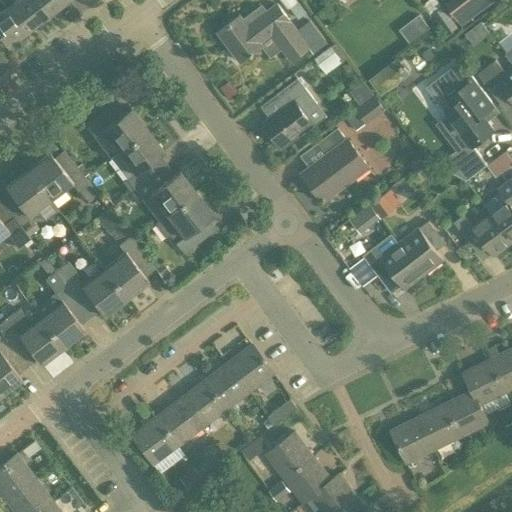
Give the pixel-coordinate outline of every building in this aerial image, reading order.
[(26,31),(46,16),(34,0),(15,0),(12,3),(9,0),(0,0),(0,2),(4,9),(7,7),(26,31)] [(34,0),(46,16),(67,0),(66,0),(34,0)] [(88,0),(77,0),(81,10),(91,7),(88,0)] [(447,0),(444,3),(462,26),(495,0),(447,0)] [(277,5),(268,12),(262,3),(242,18),(240,16),(219,33),(241,63),(262,47),(260,44),(272,34),(290,61),(309,46),(315,54),(328,44),(311,21),(297,31),(277,5)] [(445,35),(457,27),(442,6),(431,14),(445,35)] [(0,39),(6,47),(26,31),(7,7),(4,9),(0,12),(0,39)] [(423,13),(403,27),(413,41),(433,27),(423,13)] [(485,21),(468,31),(475,42),(492,32),(485,21)] [(314,58),(326,73),(342,61),(330,45),(314,58)] [(473,147),(494,131),(482,115),(494,106),(459,60),(442,73),(453,88),(443,96),(452,108),(446,112),(448,115),(436,124),(458,153),(470,144),(472,147),(473,147)] [(493,94),(503,86),(511,98),(511,69),(506,74),(496,61),(478,75),(493,94)] [(394,85),(382,70),(367,81),(379,97),(394,85)] [(305,114),(318,104),(298,79),(277,95),(286,106),(279,111),(278,116),(266,126),(283,148),(313,125),(305,114)] [(356,110),(366,123),(385,109),(376,96),(356,110)] [(93,137),(101,130),(118,152),(147,130),(130,107),(118,116),(111,106),(85,126),(93,137)] [(347,140),(338,128),(316,144),(325,156),(302,174),(323,202),(368,168),(347,140)] [(163,152),(147,130),(118,152),(134,173),(126,179),(134,189),(160,168),(154,160),(163,152)] [(511,152),(509,148),(489,164),(500,176),(511,166),(511,152)] [(50,153),(27,170),(49,199),(70,183),(77,191),(85,201),(95,194),(62,151),(53,158),(50,153)] [(168,179),(160,168),(134,189),(142,200),(150,194),(165,214),(166,215),(195,193),(179,171),(168,179)] [(28,216),(49,199),(27,170),(5,187),(12,197),(3,204),(24,232),(25,231),(34,224),(28,216)] [(511,179),(498,190),(507,201),(490,215),(511,243),(511,242),(511,179)] [(375,201),(384,215),(404,202),(394,188),(375,201)] [(213,215),(195,193),(166,215),(165,214),(154,223),(164,237),(168,234),(182,252),(209,232),(203,223),(213,215)] [(349,218),(359,232),(379,217),(369,203),(349,218)] [(0,237),(6,232),(18,247),(30,237),(25,231),(24,232),(3,204),(0,206),(0,237)] [(116,239),(127,230),(109,208),(98,217),(116,239)] [(511,243),(490,215),(472,228),(463,215),(454,223),(468,242),(477,234),(494,256),(511,243)] [(428,221),(419,228),(399,243),(423,275),(443,260),(436,250),(445,244),(428,221)] [(103,270),(125,299),(147,281),(140,272),(149,264),(129,237),(118,245),(124,254),(103,270)] [(423,275),(399,243),(380,257),(366,239),(356,246),(387,287),(397,280),(404,290),(423,275)] [(86,313),(95,306),(103,315),(125,299),(103,270),(82,286),(75,278),(65,286),(86,313)] [(44,279),(62,302),(40,318),(62,347),(84,330),(77,320),(86,313),(65,286),(54,272),(44,279)] [(22,362),(32,354),(40,364),(62,347),(40,318),(18,335),(12,327),(1,334),(22,362)] [(0,394),(21,379),(13,369),(22,362),(1,334),(0,335),(0,394)] [(248,392),(272,373),(250,344),(226,363),(248,392)] [(511,348),(490,359),(506,392),(511,389),(511,348)] [(479,406),(480,405),(506,392),(490,359),(463,373),(471,390),(472,390),(479,406)] [(248,392),(226,363),(202,381),(224,410),(248,392)] [(224,410),(202,381),(178,398),(200,428),(224,410)] [(445,403),(461,436),(488,423),(480,405),(479,406),(472,390),(471,390),(445,403)] [(273,424),(297,406),(290,397),(266,415),(273,424)] [(200,428),(178,398),(154,416),(176,446),(200,428)] [(461,436),(445,403),(418,417),(434,450),(461,436)] [(176,446),(154,416),(130,435),(152,464),(176,446)] [(434,450),(418,417),(391,430),(407,463),(434,450)] [(266,454),(285,478),(314,457),(295,432),(266,454)] [(0,492),(5,499),(34,478),(16,454),(0,465),(0,492)] [(303,503),(312,497),(332,480),(314,457),(285,478),(303,503)] [(312,497),(323,511),(340,511),(359,498),(340,474),(332,480),(312,497)] [(5,499),(14,511),(38,511),(52,502),(34,478),(5,499)] [(369,511),(359,498),(340,511),(369,511)] [(59,511),(52,502),(38,511),(59,511)]
